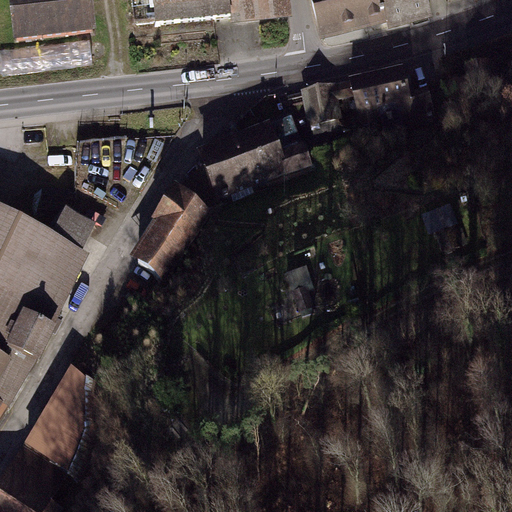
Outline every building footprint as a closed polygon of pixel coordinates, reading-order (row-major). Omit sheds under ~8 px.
[(102,0),(27,0),(20,1),(27,56),(108,46),(102,0)] [(156,0),(159,24),(283,11),(281,0),(156,0)] [(311,0),(323,42),(387,25),(389,32),(435,19),(429,0),(311,0)] [(407,76),(355,87),(363,125),(415,114),(407,76)] [(342,89),(305,97),(312,128),(348,120),(342,89)] [(266,135),(208,159),(222,194),(280,170),(266,135)] [(179,199),(141,254),(171,275),(209,220),(179,199)] [(57,249),(0,218),(0,423),(6,427),(106,235),(73,218),(57,249)] [(459,232),(438,241),(444,255),(465,246),(459,232)] [(310,272),(293,279),(299,297),(316,290),(310,272)]
